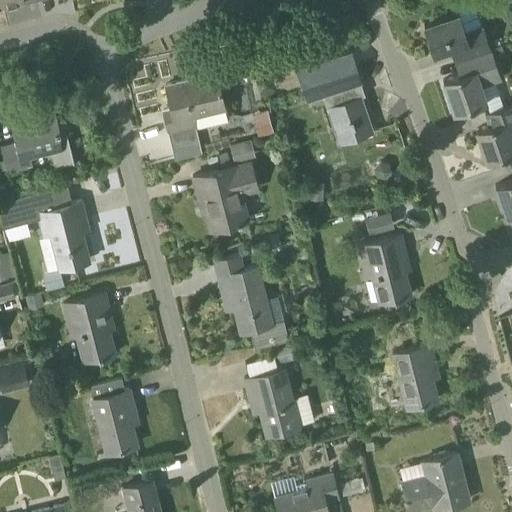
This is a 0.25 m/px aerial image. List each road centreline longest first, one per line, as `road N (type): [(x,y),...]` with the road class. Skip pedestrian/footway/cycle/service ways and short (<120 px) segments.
road 1 (residential): [(213,511),(99,50)]
road 2 (residential): [(462,283),(381,0)]
road 3 (residential): [(511,454),(462,283)]
